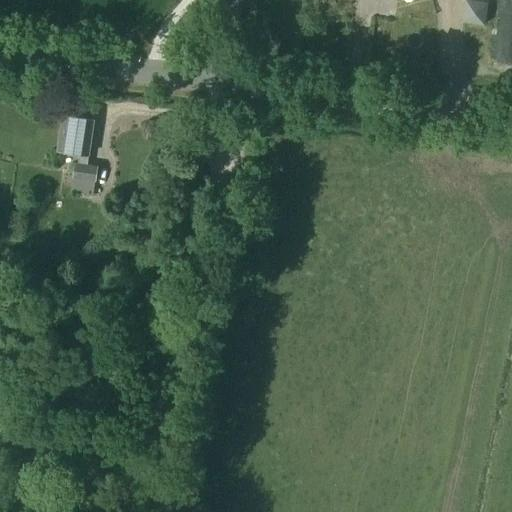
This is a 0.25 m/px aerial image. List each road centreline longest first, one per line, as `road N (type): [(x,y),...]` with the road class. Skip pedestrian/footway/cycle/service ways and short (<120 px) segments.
road 1 (track): [(167,511),(227,208),(209,112),(214,82)]
road 2 (unclassified): [(511,117),(214,82)]
road 3 (tertiary): [(214,82),(0,48)]
